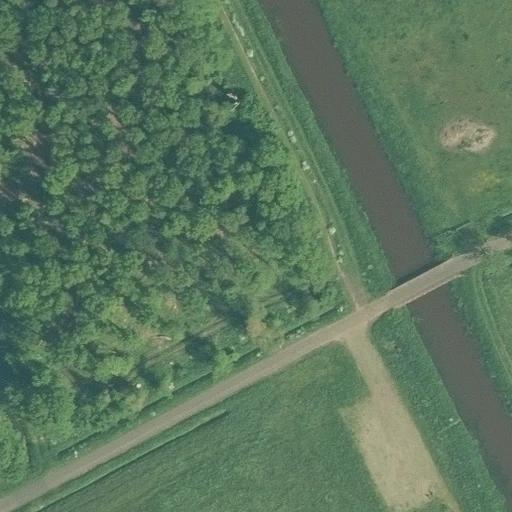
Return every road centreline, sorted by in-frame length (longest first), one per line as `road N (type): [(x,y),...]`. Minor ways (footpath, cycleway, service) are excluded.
road 1 (unclassified): [(0,509),(511,239)]
road 2 (track): [(479,511),(423,403),(360,317)]
road 3 (track): [(56,479),(0,312)]
